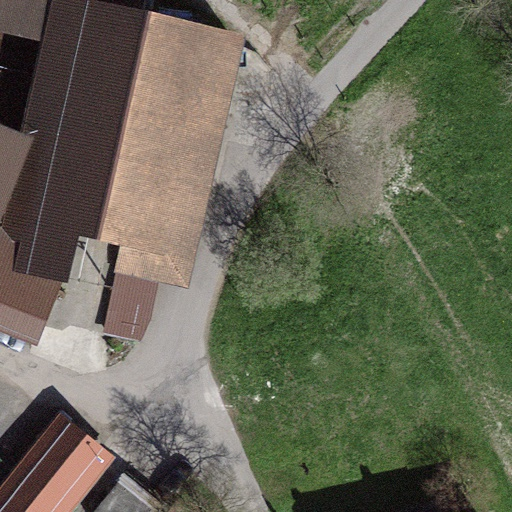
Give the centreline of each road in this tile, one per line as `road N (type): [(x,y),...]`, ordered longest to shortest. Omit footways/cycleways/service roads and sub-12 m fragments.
road 1 (track): [(196,372),(194,312),(246,178),(404,0)]
road 2 (track): [(0,359),(45,377),(124,385),(196,372)]
road 3 (track): [(196,372),(258,511)]
